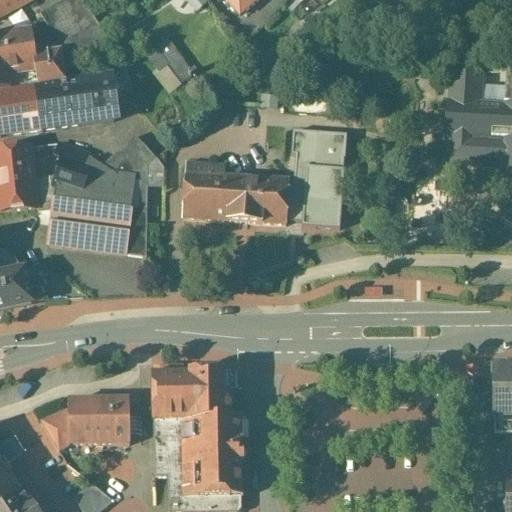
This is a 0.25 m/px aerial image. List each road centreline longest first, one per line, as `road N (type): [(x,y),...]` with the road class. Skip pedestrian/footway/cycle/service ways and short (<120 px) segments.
road 1 (secondary): [(0,355),(129,332),(270,337)]
road 2 (secondary): [(270,337),(511,330)]
road 3 (residential): [(272,511),(270,337)]
